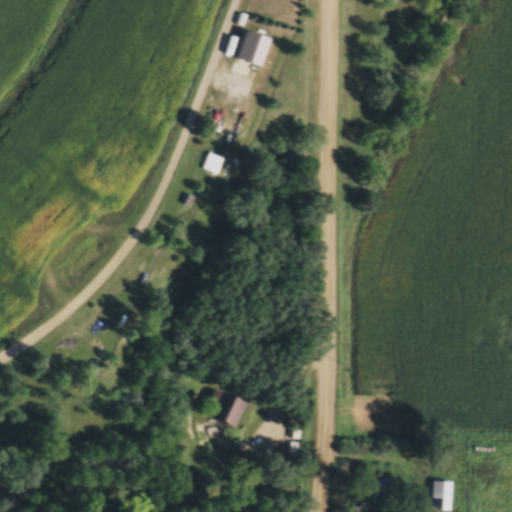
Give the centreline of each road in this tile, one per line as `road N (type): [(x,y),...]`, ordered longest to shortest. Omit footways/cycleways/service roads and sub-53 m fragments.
road 1 (tertiary): [(325,439),(330,0)]
road 2 (tertiary): [(320,511),(327,282)]
